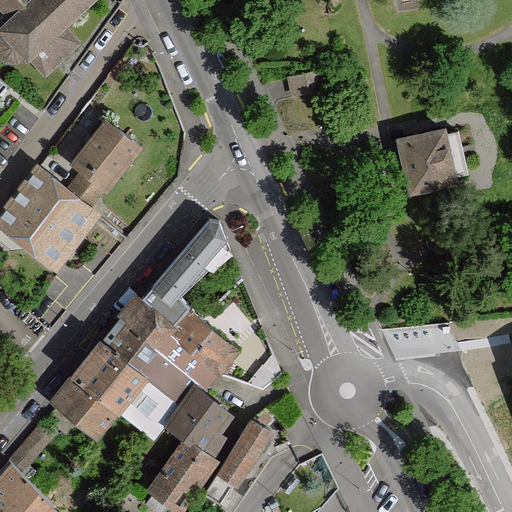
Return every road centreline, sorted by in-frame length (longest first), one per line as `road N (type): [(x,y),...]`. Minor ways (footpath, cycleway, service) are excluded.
road 1 (residential): [(248,160),(207,183),(51,358)]
road 2 (residential): [(248,160),(349,388)]
road 3 (residential): [(143,0),(0,202)]
road 4 (residential): [(349,388),(420,380),(447,400),(506,511)]
road 5 (residential): [(170,0),(248,160)]
road 6 (residential): [(349,388),(386,437),(422,511)]
